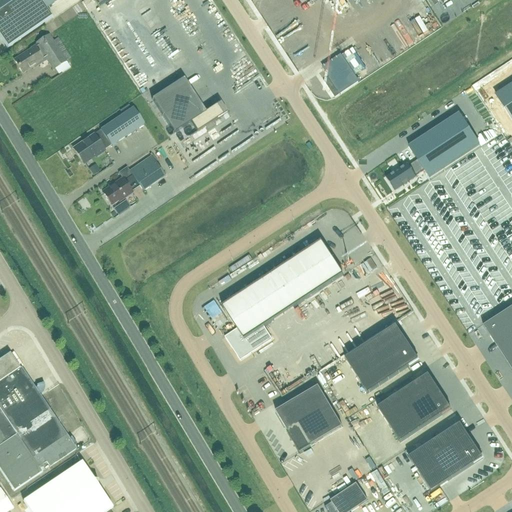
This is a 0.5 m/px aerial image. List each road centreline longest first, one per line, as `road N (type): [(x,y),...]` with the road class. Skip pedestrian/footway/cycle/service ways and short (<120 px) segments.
road 1 (tertiary): [(238,511),(0,113)]
road 2 (unclassified): [(345,178),(191,278),(175,307),(288,511)]
road 3 (unclassified): [(345,178),(511,432)]
road 4 (unclassified): [(146,511),(25,310)]
road 5 (unclassified): [(229,0),(345,178)]
